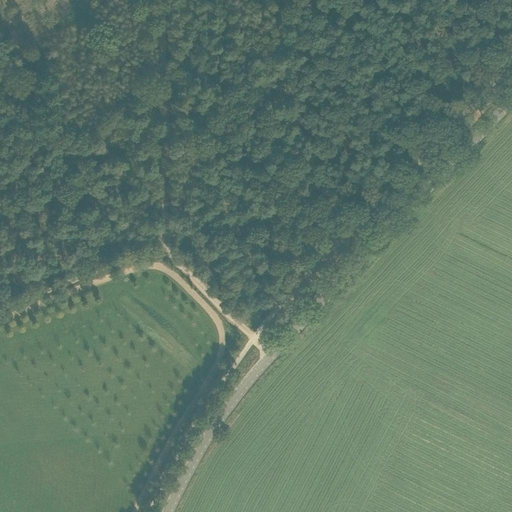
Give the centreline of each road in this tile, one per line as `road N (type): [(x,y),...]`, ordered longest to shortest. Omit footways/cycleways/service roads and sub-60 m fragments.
road 1 (tertiary): [(167,511),(242,388),(511,99)]
road 2 (track): [(159,151),(324,0)]
road 3 (track): [(163,250),(269,358)]
